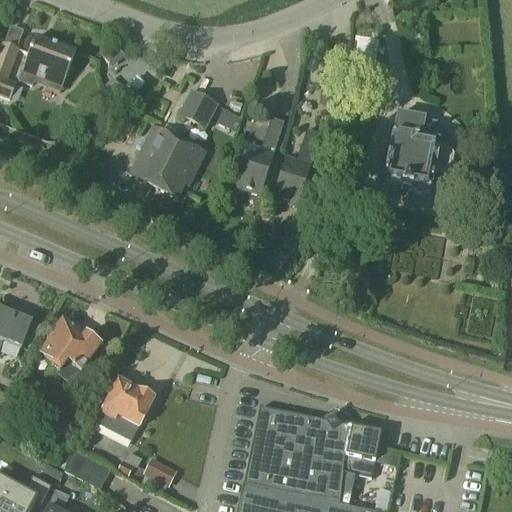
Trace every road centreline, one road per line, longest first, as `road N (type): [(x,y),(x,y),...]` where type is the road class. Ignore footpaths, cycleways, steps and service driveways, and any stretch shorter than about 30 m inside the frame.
road 1 (tertiary): [(283,318),(0,196)]
road 2 (tertiary): [(0,228),(267,344)]
road 3 (unclassified): [(77,0),(167,34),(222,42),(283,27),(338,0)]
road 4 (tertiary): [(267,344),(402,392),(447,403),(479,399)]
road 5 (tertiary): [(479,399),(283,318)]
road 6 (residential): [(201,511),(232,376)]
